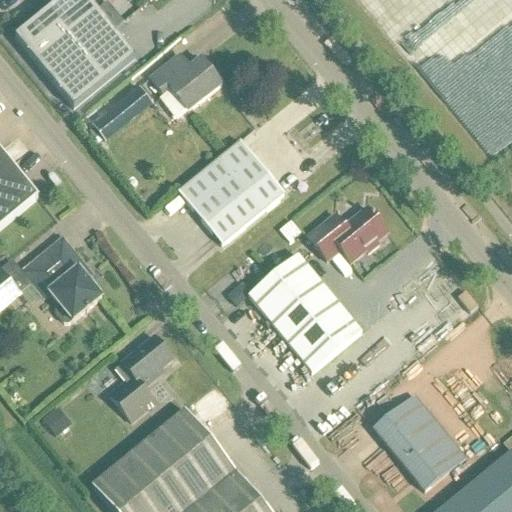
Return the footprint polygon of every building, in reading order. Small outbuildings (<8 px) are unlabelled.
[(82,0),(66,0),(15,43),(73,114),(135,63),(112,36),(106,28),(82,0)] [(488,13),(502,0),(484,0),(480,4),(488,13)] [(117,19),(106,28),(112,36),(124,27),(117,19)] [(437,75),(480,39),(463,19),(420,56),(437,75)] [(221,91),(200,65),(183,78),(173,66),(149,85),(161,101),(169,95),(187,118),(221,91)] [(139,94),(92,132),(104,147),(151,109),(139,94)] [(283,201),(240,148),(178,199),(221,252),(283,201)] [(0,158),(0,234),(37,203),(0,158)] [(387,240),(367,215),(344,233),(335,222),(307,244),(324,265),(337,254),(350,270),(365,257),(367,260),(379,250),(377,248),(387,240)] [(76,274),(82,270),(73,259),(61,270),(49,255),(22,278),(43,304),(49,300),(58,311),(55,314),(55,318),(63,329),(67,329),(71,326),(72,328),(85,317),(85,318),(88,316),(88,315),(100,304),(85,286),(76,274)] [(361,340),(297,262),(248,303),(311,380),(361,340)] [(0,306),(16,294),(0,274),(0,306)] [(154,410),(142,395),(153,385),(151,382),(171,366),(154,344),(115,376),(126,389),(109,402),(131,429),(154,410)] [(465,465),(413,402),(372,436),(424,499),(465,465)] [(42,426),(56,443),(71,430),(57,413),(42,426)] [(107,511),(262,511),(185,417),(92,493),(107,511)] [(511,511),(511,459),(511,458),(445,511),(511,511)]
